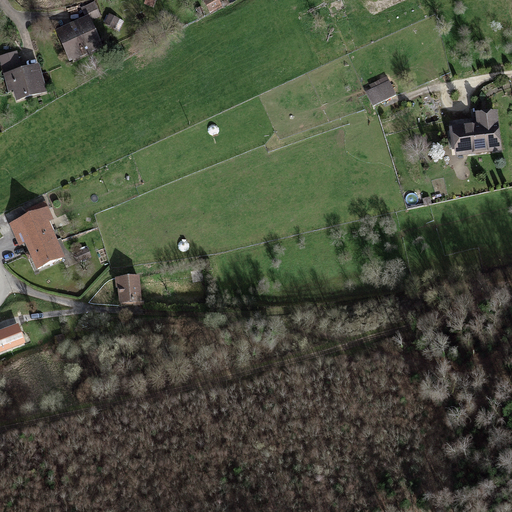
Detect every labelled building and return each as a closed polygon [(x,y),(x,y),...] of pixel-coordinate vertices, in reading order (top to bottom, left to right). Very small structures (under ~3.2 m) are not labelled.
[(156,0),(146,0),(144,6),(152,9),(156,0)] [(123,24),(109,17),(105,26),(119,33),(123,24)] [(100,51),(87,21),(56,35),(69,65),(100,51)] [(15,56),(0,60),(0,64),(8,93),(13,92),(17,103),(44,96),(36,69),(20,74),(15,56)] [(393,97),(387,84),(365,94),(371,107),(393,97)] [(499,153),(494,116),(476,119),(477,129),(451,132),(454,158),(499,153)] [(52,219),(47,207),(11,224),(20,244),(27,241),(39,266),(61,256),(46,222),(52,219)] [(141,298),(138,275),(116,278),(119,301),(141,298)] [(0,355),(22,347),(15,331),(0,336),(0,355)]
